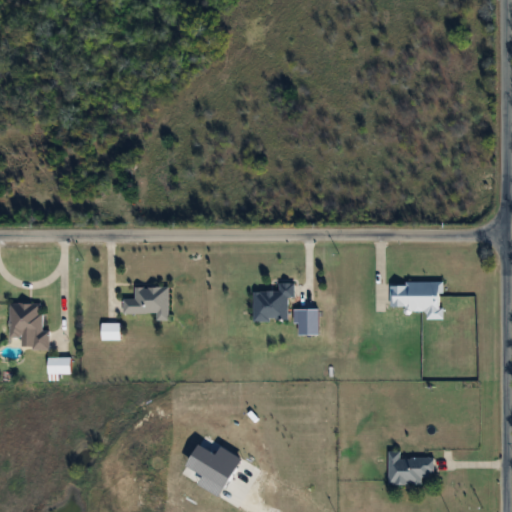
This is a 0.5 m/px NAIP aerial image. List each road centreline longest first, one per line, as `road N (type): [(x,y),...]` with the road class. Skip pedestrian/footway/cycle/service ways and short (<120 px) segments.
road 1 (residential): [(506,511),(505,0)]
road 2 (residential): [(0,237),(505,235)]
